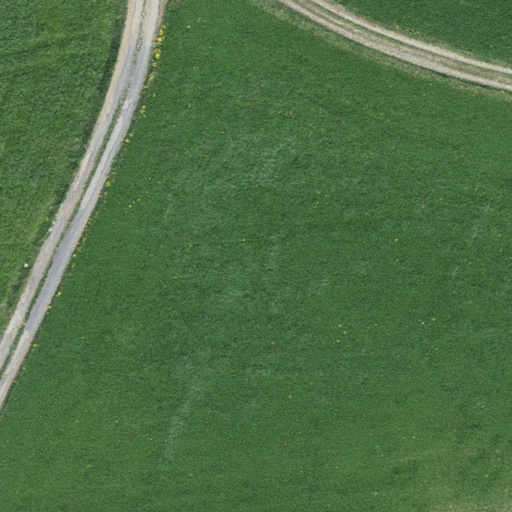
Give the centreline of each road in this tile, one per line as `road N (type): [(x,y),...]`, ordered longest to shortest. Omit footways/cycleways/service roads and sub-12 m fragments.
road 1 (track): [(0,395),(129,121),(160,0)]
road 2 (track): [(280,0),(375,49),(511,86)]
